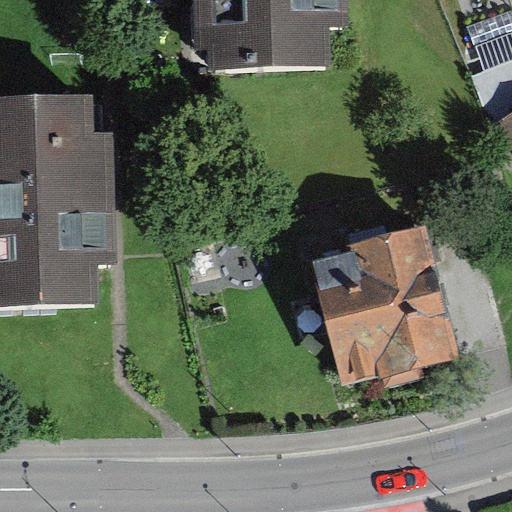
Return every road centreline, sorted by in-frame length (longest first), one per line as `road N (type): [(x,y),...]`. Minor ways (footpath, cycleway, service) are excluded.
road 1 (tertiary): [(0,494),(353,490)]
road 2 (tertiary): [(353,490),(511,449)]
